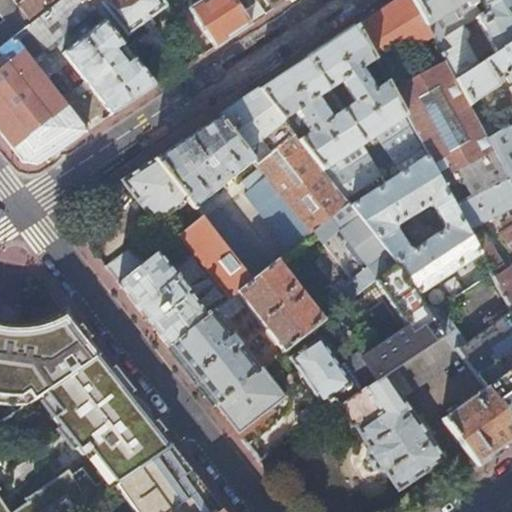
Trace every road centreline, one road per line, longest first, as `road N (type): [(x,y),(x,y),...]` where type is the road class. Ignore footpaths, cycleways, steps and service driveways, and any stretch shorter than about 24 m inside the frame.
road 1 (residential): [(343,0),(22,211)]
road 2 (residential): [(22,211),(259,511)]
